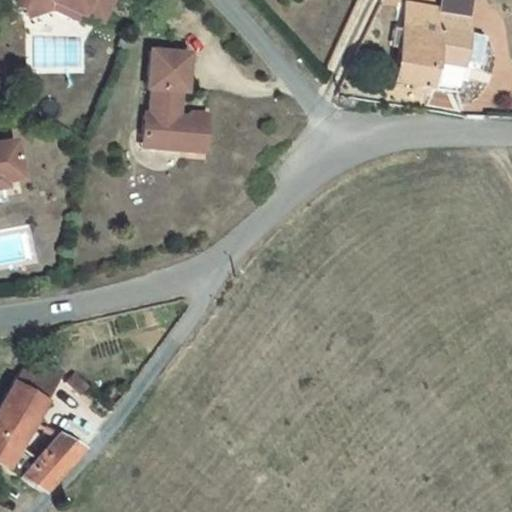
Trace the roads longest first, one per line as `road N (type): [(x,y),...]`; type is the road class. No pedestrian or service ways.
road 1 (unclassified): [(221,260),(155,359),(31,511)]
road 2 (unclassified): [(221,260),(74,308),(0,318)]
road 3 (residential): [(350,142),(221,0)]
road 4 (residential): [(350,142),(221,260)]
road 5 (residential): [(511,134),(446,130),(350,142)]
